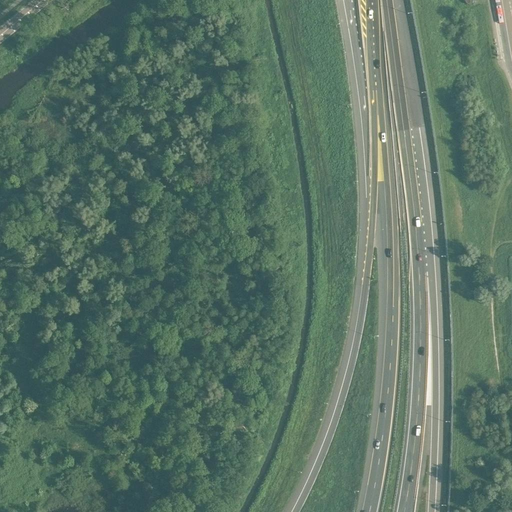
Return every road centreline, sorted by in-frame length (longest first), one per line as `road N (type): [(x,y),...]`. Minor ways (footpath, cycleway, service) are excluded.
road 1 (track): [(16,368),(33,375),(133,276),(180,118),(237,0)]
road 2 (motorway): [(375,94),(360,321),(323,454),(296,511)]
road 3 (motorway): [(375,94),(387,198),(390,356),(369,511)]
road 4 (motorway): [(419,274),(381,0)]
road 5 (motorway): [(431,511),(435,405),(419,274)]
road 6 (motorway): [(404,511),(418,405),(419,274)]
road 7 (track): [(33,375),(41,411),(31,469),(3,511)]
